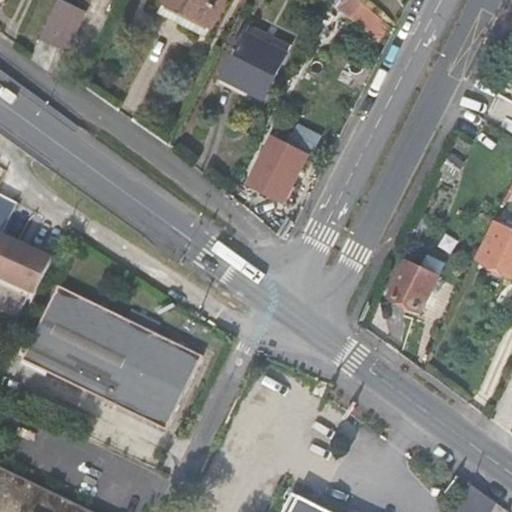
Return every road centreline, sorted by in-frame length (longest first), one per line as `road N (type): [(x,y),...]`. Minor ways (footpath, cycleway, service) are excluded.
road 1 (residential): [(306,276),(225,204),(0,47)]
road 2 (secondary): [(297,319),(357,253),(488,0)]
road 3 (secondary): [(267,297),(0,99)]
road 4 (residential): [(250,333),(41,197),(0,147)]
road 5 (secondary): [(441,0),(306,276)]
road 6 (secondary): [(511,474),(297,319)]
road 7 (residential): [(250,333),(162,511)]
